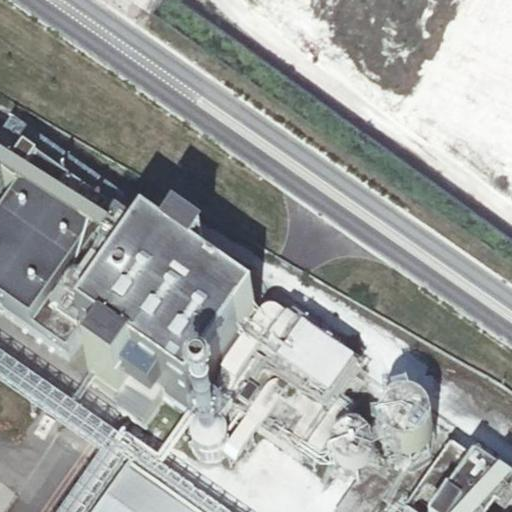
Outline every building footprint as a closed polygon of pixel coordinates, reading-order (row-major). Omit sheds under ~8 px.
[(34,213),(0,261),(0,311),(83,369),(96,351),(121,368),(104,392),(134,413),(130,417),(159,437),(178,409),(206,429),(222,406),(312,469),(369,387),(318,350),(294,385),(278,374),(303,340),(281,324),(272,337),(212,295),(185,275),(41,174),(21,204),(34,213)] [(195,262),(185,275),(212,295),(222,282),(217,279),(195,262)] [(219,278),(218,279),(244,298),(245,297),(219,278)] [(420,424),(358,511),(393,511),(422,471),(427,475),(447,465),(449,462),(450,445),(444,441),(420,424)] [(208,439),(205,443),(203,447),(202,451),(202,456),(203,460),(205,464),(208,468),(211,470),(215,473),(219,475),(223,475),(228,474),(232,473),(236,471),(239,468),(241,464),(243,460),(244,456),(244,451),(243,447),(242,443),(239,439),(236,437),(232,434),(228,433),(223,432),(219,433),(215,434),(211,436),(208,439)] [(511,511),(511,489),(480,467),(468,458),(428,511),(511,511)] [(181,511),(156,494),(143,511),(181,511)]
